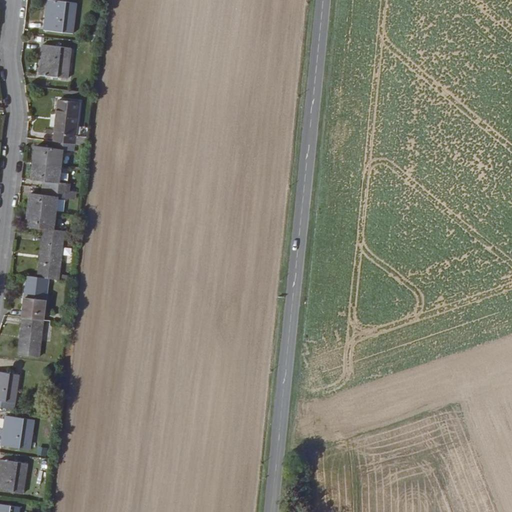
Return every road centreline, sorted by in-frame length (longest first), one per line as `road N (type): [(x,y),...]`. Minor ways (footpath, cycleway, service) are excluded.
road 1 (secondary): [(270,511),(322,0)]
road 2 (residential): [(0,252),(16,117),(10,0)]
